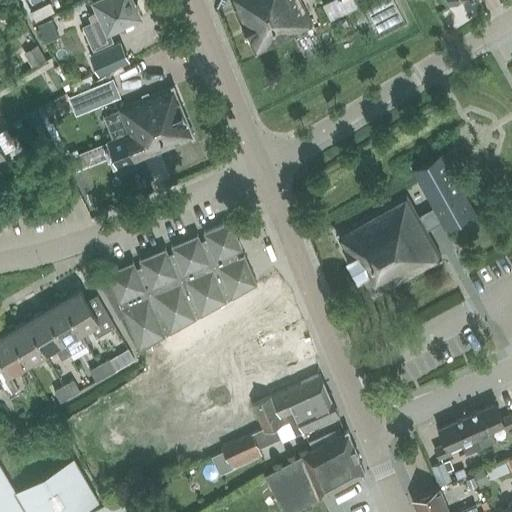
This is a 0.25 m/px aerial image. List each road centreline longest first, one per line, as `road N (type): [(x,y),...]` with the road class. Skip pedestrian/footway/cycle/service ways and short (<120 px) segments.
road 1 (residential): [(263,169),(511,21)]
road 2 (tertiary): [(367,433),(263,169)]
road 3 (residential): [(0,264),(117,232),(263,169)]
road 4 (tertiary): [(263,169),(197,0)]
road 5 (residential): [(367,433),(511,370)]
